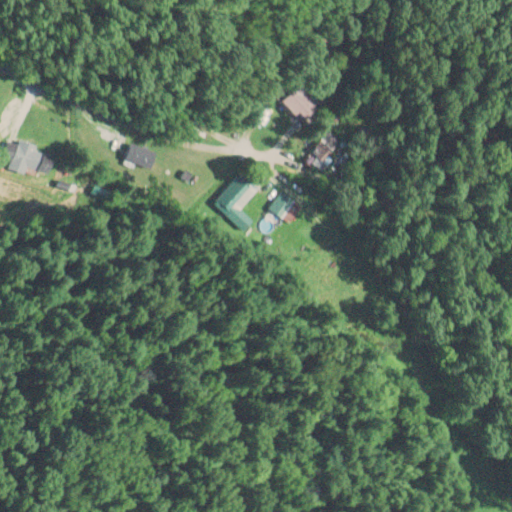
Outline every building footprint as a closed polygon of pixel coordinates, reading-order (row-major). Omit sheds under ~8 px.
[(316,108),(303,83),(277,97),(291,121),(316,108)] [(307,160),(317,171),(343,145),(327,129),(306,150),(312,156),(307,160)] [(4,141),(0,153),(0,158),(47,173),(52,156),(4,141)] [(156,152),(127,142),(121,158),(149,169),(156,152)] [(249,219),(236,210),(252,189),(234,175),(213,204),(244,227),(249,219)] [(299,206),(279,191),(266,208),(287,223),(299,206)]
